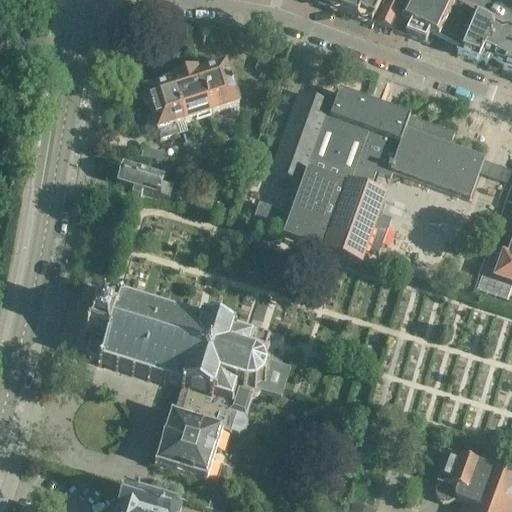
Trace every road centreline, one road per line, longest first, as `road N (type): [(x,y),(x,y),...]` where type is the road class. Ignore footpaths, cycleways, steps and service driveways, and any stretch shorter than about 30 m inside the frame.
road 1 (residential): [(82,4),(237,5),(511,100)]
road 2 (secondary): [(0,424),(28,334),(82,4)]
